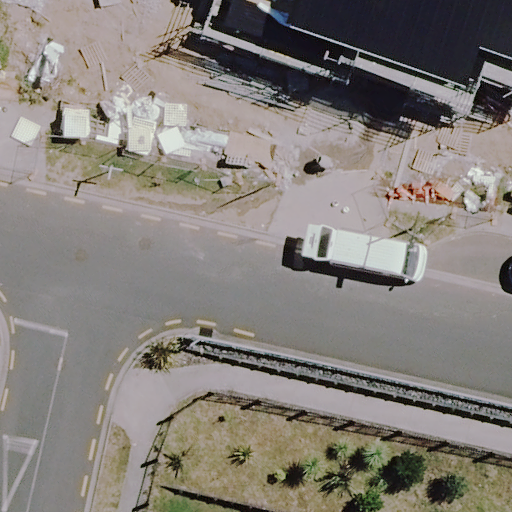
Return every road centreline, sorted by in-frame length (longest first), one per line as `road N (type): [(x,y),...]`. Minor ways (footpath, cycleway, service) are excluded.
road 1 (residential): [(511,337),(69,251)]
road 2 (residential): [(69,251),(23,511)]
